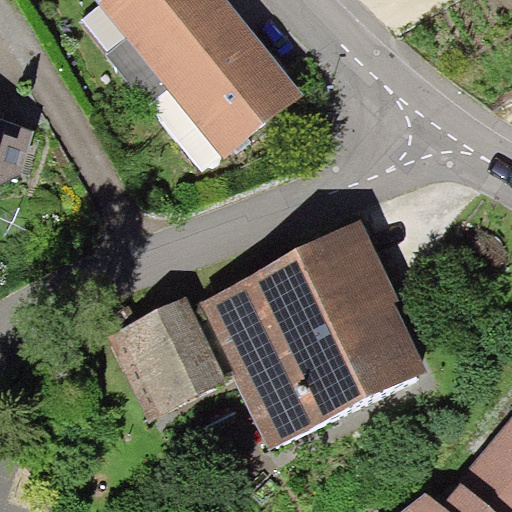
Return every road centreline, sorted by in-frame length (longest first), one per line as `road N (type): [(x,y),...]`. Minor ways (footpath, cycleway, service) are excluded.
road 1 (residential): [(441,137),(386,172),(0,325)]
road 2 (residential): [(293,0),(339,56),(441,137)]
